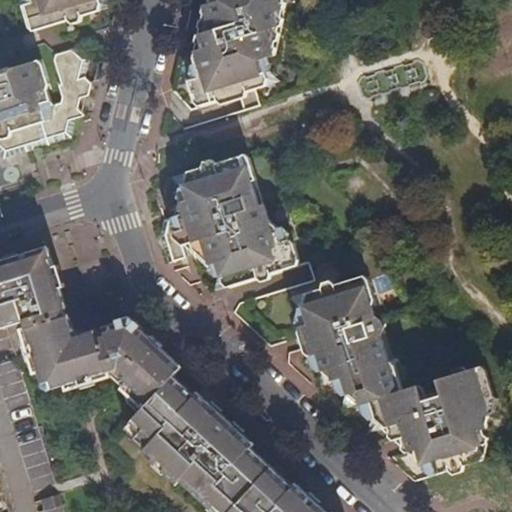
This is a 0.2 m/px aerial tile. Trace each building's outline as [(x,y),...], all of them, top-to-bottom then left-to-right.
[(33,0),(35,2),(21,6),(29,29),(35,32),(69,21),(72,25),(82,22),(84,17),(114,7),(106,0),(33,0)] [(217,0),(218,2),(205,6),(204,11),(207,20),(214,19),(216,30),(200,35),(198,45),(200,51),(184,56),(193,66),(197,65),(200,78),(189,82),(194,103),(201,108),(256,90),(282,82),(270,73),(264,74),(260,60),(272,56),(285,0),(217,0)] [(207,20),(204,11),(200,35),(216,30),(214,19),(207,20)] [(88,96),(91,85),(86,79),(90,59),(77,49),(51,57),(61,86),(57,87),(62,104),(55,107),(51,103),(46,90),(50,89),(41,60),(9,70),(0,72),(0,153),(5,158),(32,150),(70,138),(74,121),(83,118),(83,116),(78,110),(80,104),(81,99),(88,96)] [(420,60),(356,77),(362,98),(426,81),(420,60)] [(168,178),(170,180),(181,190),(184,190),(186,202),(192,201),(196,212),(165,220),(160,236),(162,240),(169,264),(184,259),(182,247),(192,245),(219,237),(221,248),(203,253),(207,263),(212,266),(217,265),(219,275),(216,277),(213,292),(298,268),(299,261),(294,243),(289,240),(290,232),(283,227),(280,228),(270,224),(263,204),(257,205),(250,180),(256,178),(251,159),(246,156),(244,155),(168,178)] [(219,237),(192,245),(195,256),(203,253),(221,248),(219,237)] [(174,378),(182,370),(159,349),(162,345),(151,335),(148,338),(128,320),(109,326),(110,329),(97,333),(98,340),(86,343),(84,336),(83,335),(80,331),(79,330),(78,328),(69,330),(58,334),(54,320),(65,317),(62,309),(65,308),(46,248),(19,256),(0,262),(0,328),(26,320),(45,383),(55,389),(95,376),(91,364),(103,361),(107,372),(109,376),(125,389),(128,402),(141,413),(124,433),(209,511),(326,511),(297,485),(293,488),(251,449),(255,445),(221,414),(217,418),(174,378)] [(422,471),(430,479),(477,464),(488,415),(494,415),(498,401),(492,395),(487,372),(481,367),(438,380),(435,387),(437,393),(425,396),(422,389),(418,386),(403,391),(395,365),(391,361),(388,362),(380,335),(382,334),(385,329),(383,322),(378,318),(375,319),(372,306),(374,304),(375,299),(368,279),(363,276),(289,299),(301,311),(306,328),(311,326),(315,338),(332,332),(338,347),(308,356),(308,364),(318,373),(325,370),(333,379),(340,378),(343,398),(341,410),(367,402),(369,421),(368,434),(391,426),(393,438),(397,442),(432,431),(437,445),(414,452),(416,458),(422,464),(422,471)] [(58,334),(69,330),(65,317),(54,320),(58,334)] [(311,326),(306,328),(300,330),(308,356),(338,347),(332,332),(315,338),(311,326)] [(98,340),(97,333),(84,336),(86,343),(98,340)] [(101,374),(107,372),(103,361),(91,364),(95,376),(101,374)] [(397,442),(416,458),(414,452),(437,445),(432,431),(397,442)]
